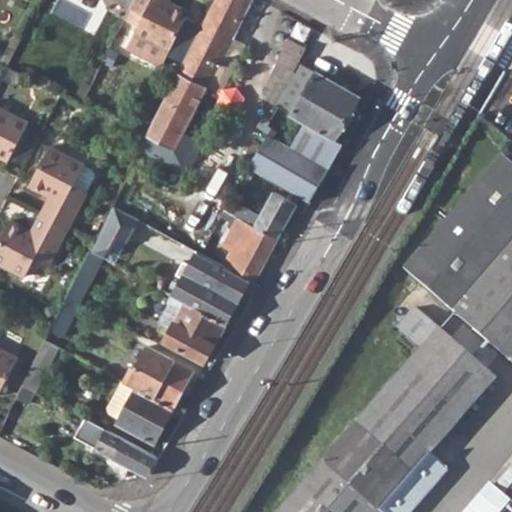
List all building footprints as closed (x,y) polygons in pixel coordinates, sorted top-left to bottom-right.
[(169,45),(177,29),(185,14),(164,3),(165,0),(133,0),(130,7),(123,20),(135,26),(124,49),(158,66),(169,45)] [(213,0),(138,152),(188,178),(204,144),(184,134),(249,0),(213,0)] [(184,32),(177,29),(169,45),(175,49),(184,32)] [(277,64),(290,71),(298,57),(285,50),(277,64)] [(292,114),(332,138),(356,97),(298,65),(278,103),(293,111),(292,114)] [(0,155),(6,158),(25,122),(0,108),(0,155)] [(251,168),(307,202),(337,150),(302,128),(289,148),(267,135),(251,168)] [(39,213),(64,226),(84,189),(72,182),(82,163),(47,145),(27,184),(47,196),(39,213)] [(406,270),(511,364),(511,163),(504,157),(406,270)] [(90,167),(82,163),(72,182),(84,189),(92,173),(90,167)] [(252,225),(275,239),(294,204),(271,192),(252,225)] [(111,206),(88,252),(100,259),(112,236),(123,242),(136,219),(111,206)] [(0,234),(0,263),(23,275),(32,257),(45,264),(64,226),(39,213),(29,231),(8,220),(0,234)] [(222,243),(231,248),(239,253),(231,265),(253,278),(275,239),(252,225),(238,217),(222,243)] [(224,259),(231,265),(239,253),(231,248),(224,259)] [(66,297),(79,304),(102,260),(100,259),(88,252),(66,297)] [(170,296),(221,323),(246,280),(195,252),(188,264),(181,260),(173,272),(180,277),(170,296)] [(221,323),(170,296),(165,305),(169,306),(159,325),(167,329),(162,340),(201,361),(221,323)] [(49,332),(61,339),(79,304),(66,297),(52,325),(49,332)] [(397,325),(422,349),(439,328),(415,306),(397,325)] [(496,378),(439,328),(422,349),(277,511),(383,511),(381,509),(496,378)] [(44,341),(22,386),(33,392),(34,393),(57,348),(44,341)] [(133,388),(171,408),(191,372),(146,347),(135,369),(130,366),(122,382),(130,387),(133,388)] [(0,391),(16,359),(0,350),(0,391)] [(114,423),(151,442),(171,408),(133,388),(130,387),(122,382),(119,381),(106,407),(107,412),(117,417),(114,423)] [(22,386),(15,399),(26,405),(33,392),(22,386)] [(93,451),(144,478),(155,456),(104,430),(93,451)] [(511,511),(511,452),(462,511),(511,511)]
